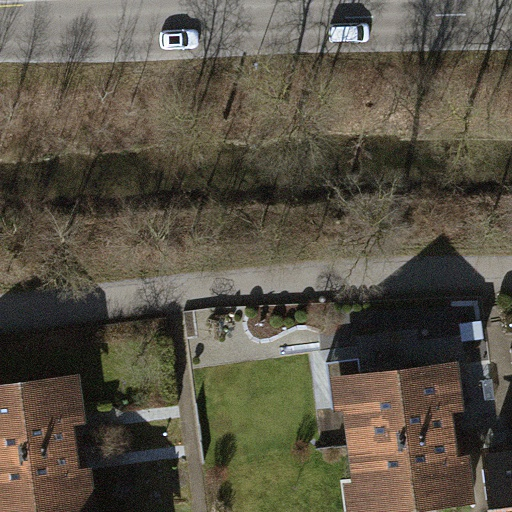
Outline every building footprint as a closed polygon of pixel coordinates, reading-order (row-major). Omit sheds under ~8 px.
[(458,374),(333,388),(340,449),(465,435),(458,374)] [(77,385),(0,394),(0,459),(84,450),(77,385)] [(340,449),(346,511),(403,511),(473,504),(465,435),(340,449)] [(0,459),(0,511),(91,511),(84,450),(0,459)] [(511,511),(511,456),(487,458),(492,511),(511,511)]
